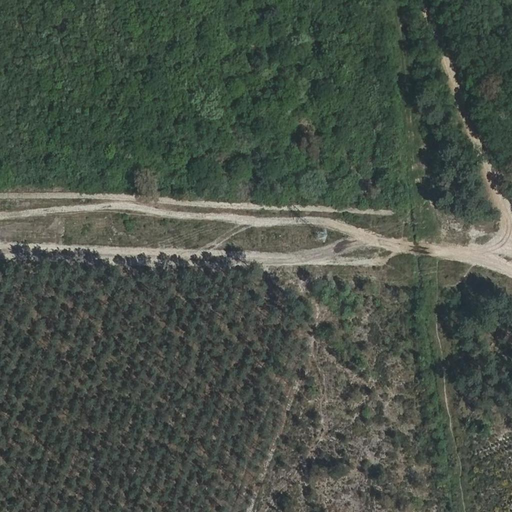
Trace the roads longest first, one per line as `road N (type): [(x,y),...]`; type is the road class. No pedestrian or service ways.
road 1 (track): [(511,251),(432,242),(332,216),(0,206)]
road 2 (track): [(511,223),(434,0)]
